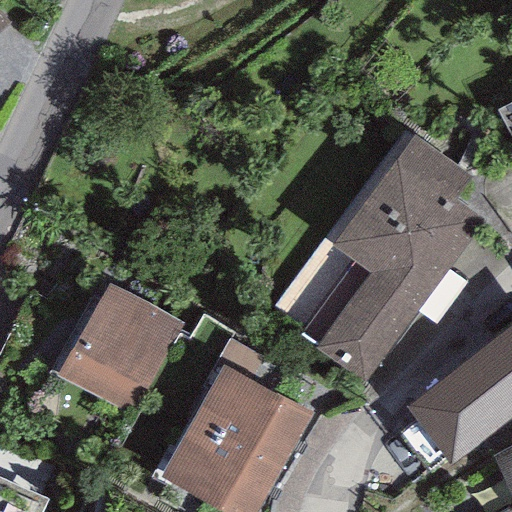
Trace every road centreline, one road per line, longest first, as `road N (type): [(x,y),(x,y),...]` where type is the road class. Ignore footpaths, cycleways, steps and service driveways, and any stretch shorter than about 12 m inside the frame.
road 1 (residential): [(323,511),(369,417),(511,281)]
road 2 (tertiary): [(0,196),(91,0)]
